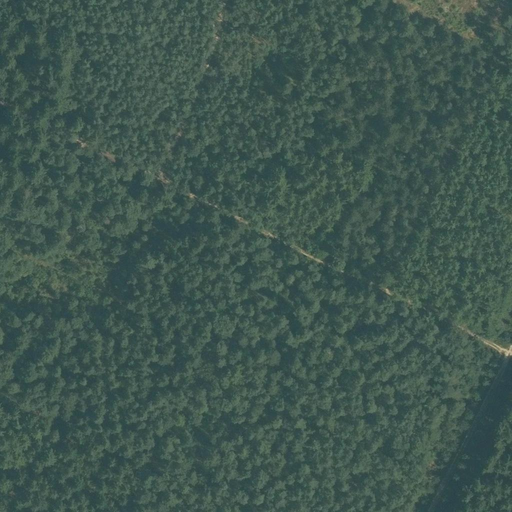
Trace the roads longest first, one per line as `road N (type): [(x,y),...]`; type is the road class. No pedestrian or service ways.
road 1 (track): [(0,100),(511,354)]
road 2 (track): [(368,0),(123,511)]
road 3 (track): [(223,0),(157,177),(0,484)]
road 4 (track): [(511,346),(429,511)]
road 5 (track): [(0,393),(148,459)]
